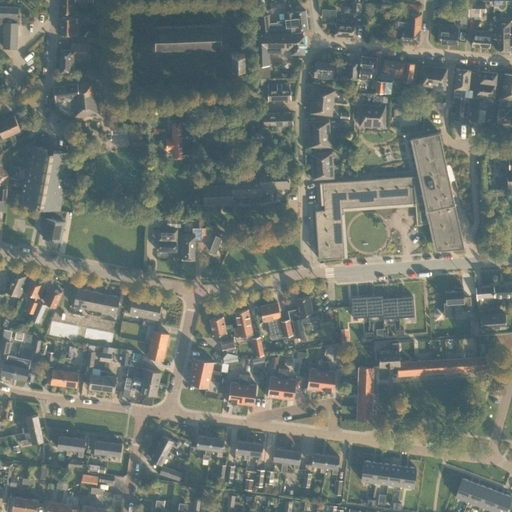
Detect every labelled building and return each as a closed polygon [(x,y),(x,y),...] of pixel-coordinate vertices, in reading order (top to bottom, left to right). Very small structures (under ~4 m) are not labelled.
[(72,0),(60,0),(60,11),(72,12),(72,0)] [(468,0),(468,3),(468,11),(468,16),(480,16),(480,11),(485,11),(485,3),(476,3),(475,0),(468,0)] [(362,2),(351,1),(350,13),(361,14),(362,2)] [(419,4),(406,3),(406,11),(408,11),(407,22),(398,21),(396,40),(419,42),(421,13),(419,13),(419,4)] [(102,14),(102,7),(102,5),(92,4),(92,14),(102,14)] [(0,23),(4,24),(3,46),(16,47),(17,22),(16,22),(16,18),(17,18),(17,7),(0,5),(0,23)] [(307,27),(305,10),(283,12),(284,20),(276,21),(276,22),(269,23),(268,14),(259,15),(261,30),(269,29),(269,31),(277,30),(278,30),(285,29),(285,30),(307,27)] [(78,17),(62,16),(61,34),(78,35),(78,17)] [(355,19),(336,18),(335,35),(354,36),(355,19)] [(511,21),(511,20),(494,20),(493,38),(497,38),(496,49),(508,50),(509,32),(511,32),(511,21)] [(221,46),(220,24),(155,26),(156,48),(221,46)] [(457,28),(440,26),(439,42),(456,43),(457,28)] [(490,31),(473,30),(472,45),(489,46),(490,31)] [(303,32),(253,33),(254,65),(269,64),(269,51),(281,51),(281,48),(292,48),(292,52),(304,52),(303,32)] [(92,42),(71,42),(71,49),(60,49),(60,71),(74,72),(74,56),(91,57),(92,42)] [(244,51),(231,51),(231,65),(244,65),(244,51)] [(359,75),(358,78),(366,79),(367,76),(371,76),(372,68),(375,69),(376,57),(361,56),(360,61),(360,67),(359,75)] [(414,63),(383,58),(382,69),(380,69),(379,77),(377,76),(375,91),(383,92),(385,78),(393,79),(393,76),(402,78),(402,80),(411,81),(414,63)] [(333,62),(315,61),(314,76),(331,78),(333,62)] [(357,63),(349,62),(348,78),(355,78),(356,78),(357,63)] [(432,87),(434,66),(422,65),(420,86),(432,87)] [(434,66),(432,87),(445,88),(447,67),(434,66)] [(468,93),(468,90),(470,70),(456,68),(453,102),(456,102),(455,119),(463,120),(464,103),(460,103),(461,93),(465,94),(465,93),(468,93)] [(476,81),(474,95),(486,96),(493,97),(495,83),(497,72),(480,70),(479,82),(477,81),(476,81)] [(511,73),(505,73),(502,99),(511,100),(511,73)] [(289,81),(267,82),(268,99),(290,98),(289,81)] [(99,113),(95,82),(78,84),(78,83),(53,86),(56,102),(71,100),(73,117),(99,113)] [(313,87),(312,100),(333,102),(334,89),(313,87)] [(333,102),(312,100),(310,112),(331,114),(333,102)] [(359,125),(372,125),(372,104),(360,104),(359,125)] [(372,104),(372,125),(384,126),(385,105),(372,104)] [(511,107),(498,106),(496,122),(511,123),(511,107)] [(231,114),(230,108),(200,112),(203,131),(226,128),(224,115),(231,114)] [(485,109),(471,108),(470,120),(484,121),(485,109)] [(277,112),(277,125),(278,129),(292,129),(291,111),(277,112)] [(271,126),(277,125),(277,112),(256,113),(257,133),(271,132),(271,126)] [(198,141),(197,113),(188,114),(190,141),(192,141),(192,151),(197,151),(197,141),(198,141)] [(15,114),(5,118),(15,140),(17,139),(14,133),(21,129),(15,114)] [(255,133),(254,114),(246,115),(247,133),(255,133)] [(244,131),(242,115),(236,116),(238,132),(244,131)] [(15,140),(5,118),(0,120),(0,132),(2,137),(9,134),(12,141),(15,140)] [(308,133),(329,133),(329,120),(308,121),(308,133)] [(122,130),(130,130),(130,121),(121,121),(122,130)] [(131,139),(144,138),(143,122),(131,123),(131,139)] [(190,153),(188,122),(172,122),(172,138),(166,138),(167,148),(173,148),(174,156),(184,156),(183,153),(190,153)] [(464,247),(439,131),(410,137),(410,138),(418,174),(319,181),(319,182),(321,203),(324,203),(324,208),(315,209),(318,257),(319,257),(347,255),(344,211),(343,211),(342,208),(414,203),(414,204),(419,203),(420,209),(425,209),(434,249),(463,247),(464,247)] [(329,133),(308,133),(309,146),(330,145),(329,133)] [(23,179),(18,201),(37,205),(47,148),(33,145),(26,180),(23,179)] [(91,146),(87,145),(85,148),(83,156),(84,158),(89,159),(92,158),(92,157),(94,157),(95,153),(93,152),(94,149),(91,146)] [(53,212),(53,208),(59,209),(64,187),(61,187),(68,151),(53,149),(42,206),(45,206),(44,210),(53,212)] [(311,165),(333,164),(332,151),(311,153),(311,165)] [(195,170),(195,156),(189,156),(189,170),(193,170),(193,182),(198,182),(197,170),(195,170)] [(333,176),(333,164),(311,165),(312,178),(333,176)] [(273,170),(274,187),(289,187),(288,169),(273,170)] [(274,187),(273,170),(259,171),(259,177),(260,177),(261,188),(274,187)] [(233,196),(247,195),(246,177),(231,178),(233,202),(233,196)] [(246,177),(247,195),(261,194),(261,188),(260,177),(259,177),(246,177)] [(231,184),(217,185),(218,202),(233,202),(231,178),(231,184)] [(218,202),(217,185),(202,186),(203,203),(218,202)] [(53,212),(44,210),(41,226),(42,226),(42,224),(45,225),(42,236),(61,240),(67,211),(59,209),(53,208),(53,212)] [(181,219),(167,218),(167,227),(158,226),(158,230),(152,229),(152,242),(158,242),(157,250),(176,250),(177,226),(180,226),(181,219)] [(197,219),(196,227),(193,227),(192,233),(183,233),(182,258),(194,258),(195,240),(201,240),(201,220),(197,219)] [(221,237),(216,235),(210,250),(215,252),(221,237)] [(29,277),(12,269),(8,279),(11,280),(6,291),(21,297),(29,277)] [(44,285),(31,280),(26,292),(34,295),(32,299),(30,298),(26,309),(33,312),(44,285)] [(493,285),(482,286),(483,296),(484,296),(511,293),(511,282),(493,284),(493,285)] [(62,290),(51,286),(44,301),(55,306),(62,290)] [(464,296),(463,286),(454,286),(454,290),(445,290),(446,301),(443,301),(444,316),(455,315),(454,307),(462,306),(462,311),(471,311),(470,296),(464,296)] [(87,307),(91,290),(77,287),(73,305),(87,307)] [(102,310),(105,293),(91,290),(87,307),(102,310)] [(105,293),(102,310),(116,313),(119,296),(105,293)] [(382,294),(366,296),(368,316),(383,314),(383,317),(382,294)] [(382,294),(383,317),(399,316),(397,296),(383,297),(382,294)] [(129,313),(143,315),(147,298),(133,295),(129,313)] [(288,318),(291,334),(293,334),(293,337),(304,334),(301,322),(318,319),(317,310),(312,311),(309,295),(296,298),(300,317),(292,319),(295,331),(292,331),(289,318),(288,318)] [(413,295),(397,296),(399,316),(414,315),(413,295)] [(366,296),(351,297),(353,317),(368,316),(366,296)] [(147,298),(143,315),(157,318),(161,301),(147,298)] [(280,316),(277,301),(259,305),(262,319),(280,316)] [(46,305),(39,302),(31,319),(38,322),(46,305)] [(252,332),(248,308),(235,310),(237,326),(233,327),(235,335),(252,332)] [(481,327),(490,327),(506,326),(505,313),(480,314),(481,327)] [(224,319),(223,315),(209,318),(212,334),(215,334),(220,333),(222,348),(224,348),(226,347),(227,352),(235,353),(236,353),(233,338),(229,339),(227,339),(224,319)] [(11,320),(5,318),(2,325),(8,327),(11,320)] [(79,324),(52,318),(49,332),(77,338),(79,324)] [(281,320),(284,335),(291,334),(288,318),(281,320)] [(478,333),(477,318),(470,319),(471,333),(478,333)] [(114,331),(86,325),(83,339),(111,345),(114,331)] [(12,329),(4,328),(2,338),(1,338),(0,343),(0,349),(10,352),(12,340),(10,339),(12,329)] [(150,343),(166,346),(169,333),(153,329),(150,343)] [(43,337),(24,332),(22,339),(34,343),(32,350),(39,351),(43,337)] [(332,332),(329,337),(334,341),(338,336),(332,332)] [(264,354),(260,335),(252,337),(256,355),(264,354)] [(397,364),(397,368),(400,368),(400,361),(399,342),(391,342),(392,349),(378,350),(379,366),(397,364)] [(166,346),(150,343),(147,356),(163,360),(166,346)] [(67,356),(63,383),(76,385),(78,371),(69,370),(71,357),(72,357),(74,345),(70,345),(68,356),(67,356)] [(95,351),(87,350),(85,364),(93,365),(95,351)] [(53,359),(54,351),(47,351),(46,358),(45,364),(52,365),(53,359)] [(129,351),(122,351),(121,363),(128,364),(129,351)] [(15,363),(16,356),(5,353),(0,372),(13,375),(16,364),(15,363)] [(475,355),(476,369),(492,368),(491,354),(475,355)] [(476,369),(475,355),(460,356),(461,371),(476,369)] [(16,364),(13,375),(26,378),(29,367),(20,365),(19,365),(21,357),(18,356),(16,356),(15,363),(16,364)] [(63,383),(67,356),(66,356),(66,357),(63,356),(61,369),(52,368),(50,382),(63,383)] [(194,357),(191,369),(221,376),(222,371),(213,369),(214,361),(215,362),(215,361),(194,356),(194,357)] [(460,356),(444,358),(445,372),(461,371),(460,356)] [(144,373),(142,379),(158,382),(161,371),(141,366),(142,360),(131,358),(129,364),(137,366),(136,371),(144,373)] [(444,358),(428,359),(429,373),(445,372),(444,358)] [(320,389),(324,359),(319,359),(318,368),(310,367),(307,388),(308,388),(320,389)] [(333,391),(336,370),(335,370),(328,369),(329,360),(324,359),(320,389),(324,390),(331,391),(333,391)] [(428,359),(412,360),(413,374),(429,373),(428,359)] [(412,360),(400,361),(400,368),(397,368),(398,375),(413,374),(412,360)] [(358,366),(357,379),(373,379),(373,366),(358,366)] [(270,375),(267,396),(268,396),(280,397),(284,367),(279,367),(278,376),(270,375)] [(280,397),(293,399),(296,378),(295,378),(288,377),(289,368),(284,367),(280,397)] [(221,376),(191,369),(188,382),(188,381),(188,382),(209,387),(209,386),(210,379),(219,381),(221,376)] [(101,388),(104,370),(101,370),(100,374),(91,373),(89,387),(101,388)] [(107,370),(104,370),(101,388),(114,390),(115,376),(106,374),(107,370)] [(230,380),(228,402),(228,401),(230,402),(237,403),(237,402),(241,403),(245,373),(239,372),(238,382),(231,381),(231,380),(230,380)] [(245,373),(241,403),(253,404),(253,405),(254,405),(257,383),(256,383),(256,384),(249,383),(250,374),(245,373)] [(133,378),(127,376),(124,387),(130,389),(133,378)] [(155,394),(158,382),(142,379),(135,377),(133,383),(132,389),(155,394)] [(373,379),(357,379),(357,392),(372,393),(373,379)] [(372,406),(372,393),(357,392),(356,406),(372,406)] [(372,406),(356,406),(356,419),(372,420),(372,406)] [(29,429),(41,426),(38,413),(26,416),(28,425),(22,427),(23,432),(29,430),(29,429)] [(29,429),(29,430),(31,437),(21,439),(22,444),(43,440),(41,426),(29,429)] [(167,451),(168,450),(171,444),(177,447),(179,442),(163,434),(156,446),(167,451)] [(210,454),(211,448),(209,448),(210,436),(197,434),(196,446),(205,447),(205,453),(203,453),(202,458),(208,459),(209,454),(210,454)] [(70,448),(72,436),(58,435),(57,446),(67,447),(66,453),(71,454),(71,448),(70,448)] [(70,448),(71,448),(79,449),(78,455),(83,455),(85,438),(72,436),(70,448)] [(209,448),(211,448),(218,449),(217,455),(222,455),(224,438),(210,436),(209,448)] [(107,453),(108,441),(95,439),(94,451),(103,452),(102,458),(107,459),(108,453),(107,453)] [(248,453),(249,441),(236,439),(234,451),(244,452),(244,458),(248,459),(249,453),(248,453)] [(107,453),(108,453),(115,454),(114,460),(119,460),(122,443),(108,441),(107,453)] [(248,453),(249,453),(256,454),(255,460),(260,461),(262,443),(249,441),(248,453)] [(167,451),(156,446),(150,457),(161,463),(165,454),(171,457),(174,453),(168,450),(167,451)] [(285,460),(287,449),(274,447),(272,459),(282,460),(281,470),(285,471),(287,461),(285,460)] [(285,460),(287,461),(294,462),(293,468),(298,468),(300,451),(287,449),(285,460)] [(324,471),(325,465),(324,465),(326,454),(312,452),(311,464),(321,465),(320,471),(324,471)] [(339,456),(326,454),(324,465),(325,465),(332,466),(332,472),(336,473),(339,456)] [(364,459),(362,479),(374,481),(377,461),(364,459)] [(13,463),(1,461),(0,467),(6,468),(4,481),(10,482),(13,463)] [(377,461),(374,481),(387,483),(390,463),(377,461)] [(226,464),(219,463),(218,475),(224,476),(226,464)] [(390,463),(387,483),(400,484),(403,465),(390,463)] [(235,465),(227,464),(225,480),(232,481),(235,465)] [(403,465),(400,484),(413,486),(416,467),(403,465)] [(182,471),(168,467),(165,475),(179,480),(182,471)] [(264,469),(257,468),(255,484),(262,485),(264,469)] [(274,470),(266,469),(265,482),(272,482),(274,470)] [(311,472),(304,471),(302,485),(309,486),(311,472)] [(99,481),(103,481),(113,482),(114,476),(100,474),(99,481)] [(463,477),(456,496),(468,500),(475,481),(463,477)] [(246,478),(244,488),(251,489),(253,479),(246,478)] [(342,480),(335,479),(334,493),(341,494),(342,480)] [(475,481),(468,500),(481,504),(487,485),(475,481)] [(487,485),(481,504),(493,508),(499,489),(487,485)] [(499,489),(493,508),(504,511),(505,511),(511,494),(499,489)] [(123,504),(125,494),(116,493),(115,503),(123,504)] [(235,495),(228,494),(226,506),(234,507),(235,495)] [(12,509),(24,511),(26,497),(13,495),(12,509)] [(36,511),(38,498),(26,497),(24,511),(34,511),(36,511)] [(46,511),(58,511),(60,502),(48,500),(46,511)] [(81,511),(93,511),(94,506),(95,506),(95,501),(90,500),(90,506),(82,504),(81,511)] [(60,502),(58,511),(71,511),(72,503),(60,502)]
